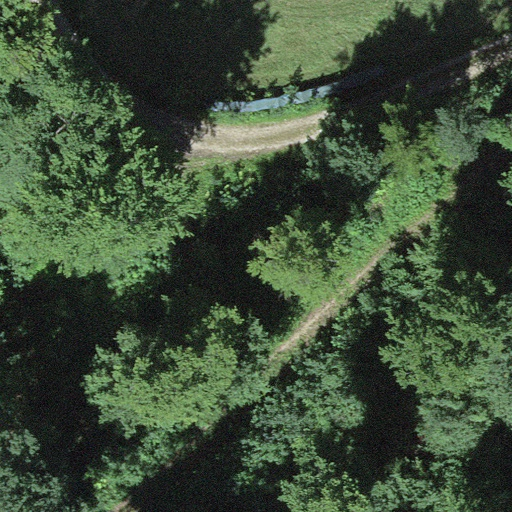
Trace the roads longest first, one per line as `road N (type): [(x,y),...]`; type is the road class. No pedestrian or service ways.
road 1 (track): [(511,150),(198,436),(128,511)]
road 2 (track): [(511,49),(319,124),(241,131),(200,123),(123,81),(61,0)]
